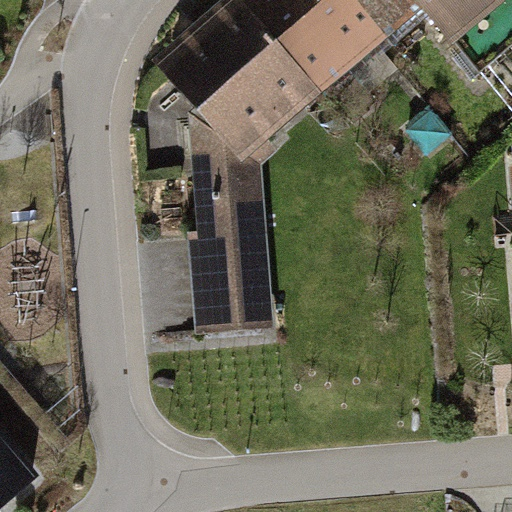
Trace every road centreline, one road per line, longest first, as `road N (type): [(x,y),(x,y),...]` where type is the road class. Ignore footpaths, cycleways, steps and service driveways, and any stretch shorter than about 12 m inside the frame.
road 1 (residential): [(127,0),(95,57),(88,112),(108,366),(133,496)]
road 2 (residential): [(133,496),(511,464)]
